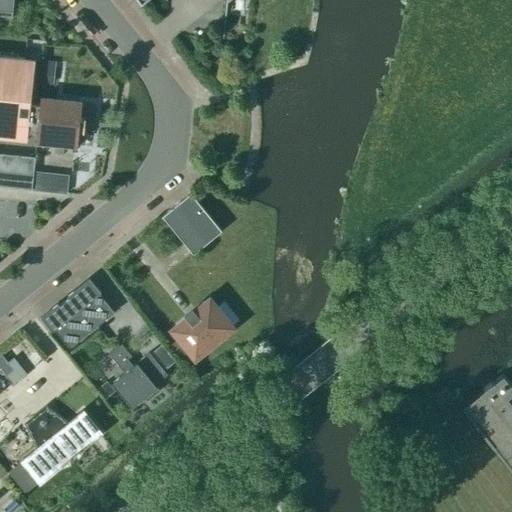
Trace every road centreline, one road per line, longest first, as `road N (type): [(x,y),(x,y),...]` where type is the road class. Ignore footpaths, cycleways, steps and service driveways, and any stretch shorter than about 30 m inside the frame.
road 1 (secondary): [(134,511),(511,213)]
road 2 (unclassified): [(0,313),(162,180),(175,155),(181,124),(170,98),(91,0)]
